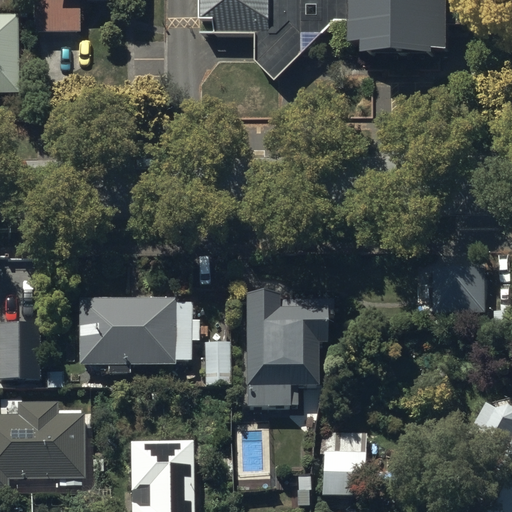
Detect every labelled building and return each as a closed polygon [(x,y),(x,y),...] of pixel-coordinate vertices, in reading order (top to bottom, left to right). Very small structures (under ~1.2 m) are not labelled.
[(37,0),(38,39),(82,39),(82,9),(139,9),(139,0),(37,0)] [(357,26),(357,2),(353,2),(351,0),(207,0),(207,24),(219,24),(219,37),(261,37),(260,62),(261,65),(280,84),(307,57),(308,39),(327,40),(341,26),(357,26)] [(356,0),(357,2),(357,26),(357,49),(370,49),(370,61),(442,61),(442,55),(454,56),(454,0),(356,0)] [(0,101),(21,102),(20,24),(0,24),(0,101)] [(486,312),(486,267),(432,267),(433,313),(486,312)] [(281,300),(247,301),(247,412),(291,412),(291,409),(298,409),(297,392),(319,392),(319,347),(327,347),(327,320),(334,320),(334,305),(281,305),(281,300)] [(176,303),(80,303),(80,370),(108,370),(108,379),(130,379),(130,370),(175,370),(175,366),(191,366),(191,347),(200,347),(200,325),(193,325),(193,308),(176,308),(176,303)] [(41,323),(0,323),(0,379),(41,380),(41,323)] [(230,389),(230,346),(205,346),(205,389),(230,389)] [(492,406),(465,455),(511,480),(511,409),(511,410),(510,410),(508,410),(507,410),(506,410),(505,411),(504,411),(503,412),(502,412),(492,406)] [(85,483),(84,418),(57,418),(57,407),(18,408),(18,419),(12,419),(12,410),(1,410),(1,419),(0,419),(0,497),(10,497),(10,483),(85,483)] [(365,499),(367,436),(320,435),(320,457),(324,457),(322,498),(365,499)] [(193,511),(193,447),(130,448),(131,511),(193,511)] [(491,510),(482,511),(511,511),(511,481),(509,480),(491,510)]
